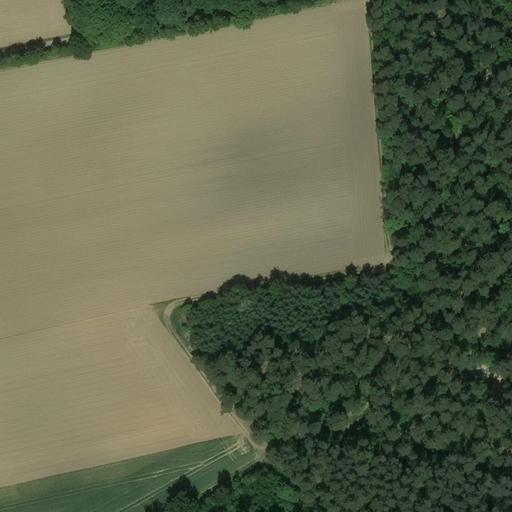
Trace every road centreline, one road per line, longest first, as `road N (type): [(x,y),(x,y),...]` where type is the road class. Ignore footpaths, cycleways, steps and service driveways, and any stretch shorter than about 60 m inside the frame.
road 1 (track): [(170,511),(301,436),(511,458)]
road 2 (residential): [(0,52),(264,0)]
